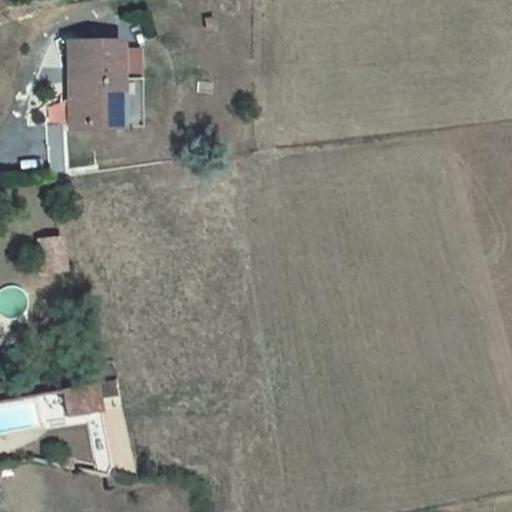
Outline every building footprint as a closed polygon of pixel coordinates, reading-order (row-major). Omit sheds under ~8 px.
[(73,104),(68,104),(68,128),(107,128),(107,130),(118,130),(139,130),(139,81),(117,81),(117,45),(72,46),(73,77),(73,104)] [(40,271),(68,269),(67,234),(38,235),(40,271)] [(101,382),(62,388),(66,416),(106,409),(101,382)] [(108,462),(98,412),(88,414),(97,464),(95,475),(104,477),(108,462)] [(60,458),(59,467),(68,469),(70,460),(60,458)]
